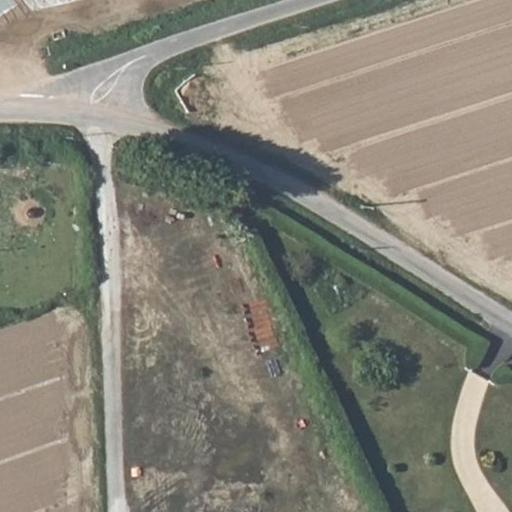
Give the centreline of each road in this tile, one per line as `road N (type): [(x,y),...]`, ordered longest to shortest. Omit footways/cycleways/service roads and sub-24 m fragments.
road 1 (unclassified): [(89,119),(167,135),(337,217),(511,331)]
road 2 (unclassified): [(89,119),(101,174),(116,511)]
road 3 (unclassified): [(329,0),(119,69),(97,93),(89,119)]
